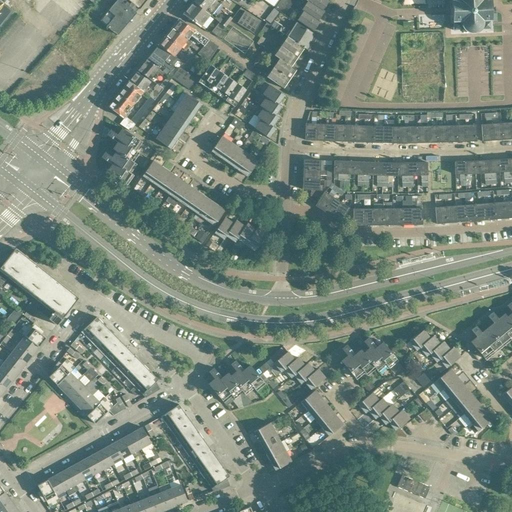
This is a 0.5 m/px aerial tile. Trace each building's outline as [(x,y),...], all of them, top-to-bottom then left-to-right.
[(0,0),(0,26),(13,11),(3,3),(6,0),(5,0),(0,0)] [(100,20),(100,21),(113,32),(114,33),(118,36),(133,17),(136,13),(135,12),(134,11),(137,8),(127,0),(112,0),(115,2),(110,8),(105,14),(100,20)] [(127,0),(137,8),(138,9),(139,9),(145,2),(142,0),(127,0)] [(210,14),(221,0),(195,0),(194,2),(210,14)] [(285,14),(294,0),(280,0),(275,8),(285,14)] [(326,0),(325,0),(306,0),(307,1),(322,10),(328,1),(326,0)] [(451,0),(452,21),(453,30),(464,29),(466,31),(468,32),(470,32),(472,32),(474,32),(476,31),(478,30),(479,29),(491,28),(490,19),(491,19),(490,11),(492,11),(492,6),(490,6),(489,0),(451,0)] [(322,10),(307,1),(301,10),(303,11),(318,20),(324,11),(322,10)] [(199,27),(210,14),(194,2),(183,15),(199,27)] [(260,21),(244,11),(236,23),(252,33),(260,21)] [(319,21),(318,20),(303,11),(296,21),(313,31),(319,21)] [(225,27),(232,18),(228,14),(221,23),(225,27)] [(197,32),(179,20),(173,28),(188,40),(192,43),(192,42),(195,38),(204,46),(208,40),(197,32)] [(219,37),(226,28),(225,27),(221,23),(219,22),(212,32),(219,37)] [(315,35),(296,22),(290,31),(280,24),(277,29),(287,36),(287,37),(304,48),(308,50),(315,35)] [(265,32),(269,25),(266,23),(261,29),(265,32)] [(188,40),(173,28),(166,36),(174,43),(181,48),(186,51),(190,45),(197,51),(199,48),(192,42),(192,43),(188,40)] [(424,35),(403,36),(405,97),(421,96),(421,100),(442,100),(440,39),(424,39),(424,35)] [(174,57),(175,56),(181,48),(174,43),(166,36),(159,45),(174,57)] [(260,46),(265,40),(261,37),(256,44),(260,46)] [(291,66),(304,48),(287,37),(274,55),(279,59),(280,58),(291,66)] [(208,61),(217,48),(218,47),(208,40),(204,46),(198,53),(208,61)] [(174,57),(159,45),(153,52),(174,67),(178,70),(180,67),(184,63),(175,56),(174,57)] [(227,55),(220,50),(217,53),(224,58),(227,55)] [(257,67),(266,53),(262,51),(253,65),(257,67)] [(174,67),(153,52),(148,59),(160,67),(162,64),(171,70),(174,67)] [(237,63),(231,58),(228,61),(235,66),(237,63)] [(283,89),(296,70),(291,66),(280,58),(279,59),(267,77),(283,89)] [(151,79),(159,69),(146,60),(138,71),(151,79)] [(244,68),(237,63),(235,66),(242,71),(244,68)] [(206,88),(218,71),(209,65),(197,82),(206,88)] [(196,78),(180,67),(178,70),(172,77),(189,89),(196,78)] [(252,81),(255,76),(246,69),(242,74),(252,81)] [(215,94),(227,78),(218,71),(206,88),(215,94)] [(147,87),(151,82),(137,72),(129,82),(143,92),(143,91),(150,96),(154,100),(159,94),(147,87)] [(497,82),(497,74),(488,74),(488,83),(497,82)] [(163,88),(169,81),(166,78),(160,86),(163,88)] [(224,101),(236,84),(227,78),(215,94),(224,101)] [(143,92),(129,82),(119,95),(132,105),(143,92)] [(163,88),(160,86),(157,84),(153,88),(160,93),(163,88)] [(170,95),(177,86),(173,84),(166,93),(170,95)] [(234,107),(245,90),(236,84),(224,101),(234,107)] [(284,96),(269,85),(263,94),(266,96),(279,104),(284,96)] [(163,103),(170,95),(166,93),(159,101),(163,103)] [(202,105),(187,94),(181,103),(196,114),(202,105)] [(124,115),(132,105),(119,95),(108,107),(124,119),(120,124),(129,130),(134,124),(130,121),(124,115)] [(143,113),(154,100),(150,96),(139,110),(143,113)] [(282,107),(279,104),(266,96),(260,106),(263,108),(263,107),(276,115),(282,107)] [(196,114),(181,103),(174,112),(190,123),(196,114)] [(158,113),(162,107),(158,104),(153,109),(158,113)] [(263,107),(263,108),(257,117),(260,119),(261,118),(273,127),(279,118),(276,115),(263,107)] [(143,113),(139,110),(130,121),(134,124),(143,113)] [(190,123),(174,112),(168,121),(183,132),(190,123)] [(427,126),(427,118),(426,118),(426,115),(420,115),(420,120),(421,120),(421,127),(417,127),(417,143),(427,143),(427,126)] [(240,130),(244,125),(245,124),(235,117),(230,124),(240,130)] [(142,129),(149,120),(146,118),(139,126),(142,129)] [(276,129),(273,127),(261,118),(260,119),(254,128),(269,138),(276,129)] [(384,127),(383,143),(386,143),(393,144),(398,143),(398,134),(393,134),(394,127),(394,121),(384,120),(384,127)] [(183,132),(168,121),(162,130),(177,141),(183,132)] [(502,140),(501,123),(491,124),(492,140),(502,140)] [(511,139),(511,123),(501,123),(502,140),(511,139)] [(315,140),(316,124),(306,124),(305,140),(315,140)] [(325,141),(325,125),(316,124),(315,140),(325,141)] [(492,140),(491,124),(481,125),(482,141),(492,140)] [(334,141),(335,125),(325,125),(325,141),(334,141)] [(344,142),(345,125),(335,125),(334,141),(344,142)] [(345,125),(344,142),(347,142),(354,142),(355,126),(345,125)] [(466,142),(465,125),(456,126),(456,142),(466,142)] [(476,141),(475,125),(465,125),(466,142),(476,141)] [(355,126),(354,142),(364,142),(364,126),(355,126)] [(364,126),(364,142),(373,143),(374,126),(364,126)] [(374,126),(373,143),(383,143),(384,127),(374,126)] [(436,126),(427,126),(427,143),(437,142),(436,126)] [(447,142),(446,126),(436,126),(437,142),(447,142)] [(456,142),(456,126),(446,126),(447,142),(456,142)] [(394,127),(393,134),(398,134),(398,143),(400,143),(408,143),(407,127),(398,127),(394,127)] [(417,127),(408,127),(407,127),(408,143),(417,143),(417,127)] [(140,140),(122,128),(118,135),(116,138),(119,140),(137,152),(138,150),(135,148),(140,140)] [(116,138),(118,135),(116,134),(111,130),(107,135),(112,139),(117,142),(119,140),(116,138)] [(177,141),(162,130),(155,139),(171,150),(177,141)] [(220,158),(231,142),(221,136),(211,151),(220,158)] [(137,152),(119,140),(117,142),(113,149),(116,152),(134,164),(135,161),(132,159),(137,152)] [(229,164),(240,149),(231,142),(220,158),(229,164)] [(238,170),(249,155),(240,149),(229,164),(238,170)] [(112,157),(110,156),(105,152),(101,157),(107,161),(112,165),(113,163),(110,161),(112,157)] [(134,164),(116,152),(112,157),(110,161),(113,163),(131,175),(132,173),(129,171),(134,164)] [(247,177),(258,161),(249,155),(238,170),(247,177)] [(510,183),(508,159),(499,160),(499,172),(503,172),(504,183),(510,183)] [(323,164),(323,160),(304,160),(304,169),(331,171),(332,164),(323,164)] [(489,160),(475,161),(475,167),(479,167),(480,173),(480,174),(484,173),(485,184),(491,184),(489,160)] [(499,172),(499,160),(489,160),(491,184),(496,183),(495,172),(499,172)] [(151,182),(162,167),(153,161),(142,176),(151,182)] [(343,185),(344,161),(335,161),(334,180),(340,180),(340,188),(344,191),(344,185),(343,185)] [(353,174),(354,162),(344,161),(343,185),(344,185),(349,185),(349,174),(353,174)] [(465,161),(455,162),(456,174),(460,174),(461,186),(466,186),(465,161)] [(475,161),(465,161),(466,186),(466,190),(470,189),(470,180),(476,180),(475,173),(480,173),(479,167),(475,167),(475,161)] [(363,186),(364,162),(354,162),(353,174),(358,174),(357,185),(363,186)] [(373,175),(373,162),(364,162),(363,186),(368,186),(369,174),(373,175)] [(382,186),(383,163),(373,162),(373,175),(377,175),(377,186),(382,186)] [(427,162),(417,163),(418,175),(421,175),(421,181),(421,186),(428,186),(428,181),(428,175),(427,162)] [(131,175),(113,163),(112,165),(107,171),(125,184),(131,175)] [(383,163),(382,186),(388,186),(388,176),(392,176),(392,175),(395,175),(398,175),(398,169),(393,169),(393,163),(386,163),(383,163)] [(393,163),(393,169),(398,169),(398,175),(398,176),(402,175),(402,187),(408,187),(407,163),(401,163),(397,163),(393,163)] [(418,175),(417,163),(407,163),(408,187),(413,186),(413,175),(418,175)] [(160,188),(171,173),(162,167),(151,182),(160,188)] [(323,174),(323,172),(327,172),(326,180),(331,180),(331,177),(331,171),(304,169),(303,179),(319,180),(319,174),(323,174)] [(169,194),(180,179),(171,173),(160,188),(169,194)] [(178,201),(189,185),(180,179),(169,194),(173,197),(170,200),(171,203),(175,205),(178,201)] [(303,179),(303,189),(306,190),(311,190),(310,197),(318,197),(321,191),(322,186),(319,186),(319,180),(303,179)] [(145,192),(139,187),(140,186),(137,183),(133,189),(142,196),(145,192)] [(336,192),(339,187),(334,184),(334,183),(331,183),(329,186),(329,187),(336,192)] [(187,207),(198,191),(189,185),(178,201),(187,207)] [(344,191),(340,188),(339,187),(336,192),(341,195),(344,191)] [(511,194),(511,188),(503,190),(503,194),(503,197),(506,197),(506,195),(511,194)] [(196,213),(207,198),(198,191),(187,207),(196,213)] [(323,211),(333,197),(324,191),(315,206),(323,211)] [(402,201),(402,208),(402,225),(412,225),(412,205),(412,200),(412,195),(405,196),(405,201),(402,201)] [(332,217),(341,202),(333,197),(323,211),(332,217)] [(205,219),(216,204),(207,198),(196,213),(205,219)] [(340,222),(350,207),(341,202),(332,217),(340,222)] [(393,225),(392,208),(391,208),(391,202),(383,202),(383,208),(383,225),(393,225)] [(495,219),(494,202),(484,203),(485,220),(495,219)] [(505,218),(504,202),(494,202),(495,219),(505,218)] [(485,220),(484,203),(474,204),(476,221),(485,220)] [(214,225),(225,210),(216,204),(205,219),(214,225)] [(476,221),(474,204),(465,205),(466,221),(476,221)] [(422,205),(412,205),(412,225),(422,225),(422,205)] [(456,222),(455,205),(445,206),(446,223),(456,222)] [(466,221),(465,205),(455,205),(456,222),(466,221)] [(446,223),(445,206),(435,207),(436,224),(446,223)] [(363,226),(363,208),(353,208),(353,226),(363,226)] [(373,225),(373,208),(363,208),(363,226),(373,225)] [(383,225),(383,208),(373,208),(373,225),(383,225)] [(402,225),(402,208),(392,208),(393,225),(402,225)] [(181,222),(187,214),(184,212),(179,219),(178,220),(181,222)] [(225,235),(233,224),(224,218),(214,233),(224,239),(226,236),(225,235)] [(236,238),(245,226),(236,220),(233,224),(225,235),(226,236),(235,242),(237,239),(236,238)] [(247,241),(256,229),(247,223),(245,226),(236,238),(237,239),(246,245),(248,242),(247,241)] [(257,248),(268,233),(258,226),(256,229),(247,241),(248,242),(257,248)] [(201,230),(195,238),(202,243),(208,235),(201,230)] [(79,298),(15,248),(10,255),(6,252),(0,259),(0,264),(2,265),(0,267),(54,311),(48,319),(57,325),(63,317),(63,318),(73,305),(79,298)] [(29,303),(25,308),(35,316),(39,311),(36,308),(32,306),(29,303)] [(51,311),(43,305),(39,311),(47,317),(51,311)] [(509,337),(511,334),(511,324),(506,317),(504,314),(498,319),(492,312),(490,314),(509,337)] [(509,337),(490,314),(487,316),(493,323),(487,327),(501,344),(509,337)] [(93,320),(81,332),(127,379),(134,386),(130,390),(135,395),(139,391),(145,397),(159,389),(158,387),(155,382),(158,379),(152,373),(98,318),(96,317),(93,320)] [(46,338),(41,334),(26,322),(19,332),(24,336),(39,347),(46,338)] [(501,344),(487,327),(481,332),(476,326),(473,328),(492,351),(501,344)] [(492,351),(473,328),(471,330),(476,336),(470,341),(476,348),(483,356),(484,358),(492,351)] [(11,338),(15,332),(12,329),(7,335),(11,338)] [(419,347),(430,338),(423,329),(409,342),(416,350),(419,348),(419,347)] [(6,343),(11,338),(7,335),(2,340),(6,343)] [(39,347),(24,336),(18,344),(32,356),(39,347)] [(428,353),(440,344),(433,336),(430,338),(419,347),(419,348),(426,356),(429,354),(428,353)] [(396,358),(383,342),(377,347),(369,337),(366,340),(385,363),(387,366),(396,358)] [(385,363),(366,340),(364,341),(369,348),(364,353),(363,353),(374,367),(377,370),(385,363)] [(438,359),(450,349),(443,341),(440,344),(428,353),(429,354),(436,362),(439,359),(438,359)] [(32,356),(18,344),(11,353),(25,364),(32,356)] [(363,353),(364,353),(361,350),(355,355),(347,345),(344,347),(363,371),(366,373),(374,367),(363,353)] [(363,371),(344,347),(342,349),(347,356),(341,361),(343,363),(345,366),(352,374),(355,378),(355,377),(363,371)] [(446,368),(460,356),(453,347),(450,349),(438,359),(439,359),(446,368)] [(483,356),(476,348),(471,352),(478,360),(483,356)] [(284,369),(295,360),(288,352),(273,363),(274,364),(271,366),(273,369),(271,370),(276,376),(284,370),(284,369)] [(25,364),(11,353),(5,361),(19,372),(25,364)] [(293,375),(305,366),(298,357),(295,360),(284,369),(284,370),(291,378),(294,376),(293,375)] [(0,358),(0,366),(0,367),(0,370),(12,381),(19,372),(5,361),(0,358)] [(57,385),(70,373),(75,368),(67,359),(49,377),(57,385)] [(263,382),(259,376),(250,365),(244,370),(236,360),(233,362),(252,386),(254,389),(263,382)] [(90,367),(85,362),(82,365),(87,370),(90,367)] [(244,393),(252,386),(233,362),(231,364),(236,371),(231,376),(230,376),(244,393)] [(427,362),(417,369),(425,380),(435,373),(427,362)] [(303,381),(314,372),(308,363),(305,366),(293,375),(294,376),(301,384),(304,382),(303,381)] [(352,374),(345,366),(340,370),(342,372),(347,378),(350,376),(352,374)] [(90,367),(87,370),(83,374),(90,382),(98,374),(90,367)] [(230,376),(231,376),(228,372),(222,378),(214,368),(212,370),(235,399),(240,394),(242,406),(253,403),(244,393),(230,376)] [(443,389),(457,377),(450,368),(436,380),(443,389)] [(310,390),(325,378),(318,369),(314,372),(303,381),(304,382),(310,390)] [(12,381),(0,370),(0,384),(6,389),(12,381)] [(235,399),(212,370),(209,372),(214,379),(208,384),(226,406),(235,399)] [(65,393),(77,380),(70,373),(57,385),(65,393)] [(269,382),(263,374),(262,374),(259,376),(263,382),(266,385),(268,383),(269,382)] [(105,382),(100,377),(97,380),(102,385),(105,382)] [(450,397),(464,385),(457,377),(443,389),(450,397)] [(72,400),(85,388),(77,380),(65,393),(72,400)] [(277,386),(271,380),(269,382),(268,383),(272,388),(273,389),(277,386)] [(410,389),(403,381),(392,390),(399,398),(410,389)] [(111,387),(105,382),(102,385),(107,391),(111,387)] [(434,401),(438,397),(425,382),(420,386),(429,395),(434,401)] [(457,406),(471,394),(464,385),(450,397),(457,406)] [(511,400),(511,385),(501,395),(508,403),(511,400)] [(79,408),(92,395),(85,388),(72,400),(79,408)] [(369,395),(358,404),(365,413),(368,411),(380,402),(378,400),(382,398),(384,396),(378,388),(372,393),(369,395)] [(285,395),(280,390),(277,393),(281,398),(285,395)] [(308,410),(322,399),(315,390),(301,402),(308,410)] [(464,414),(478,402),(471,394),(457,406),(464,414)] [(87,415),(99,403),(92,395),(79,408),(87,415)] [(290,401),(285,395),(281,398),(286,404),(290,401)] [(95,424),(107,412),(113,406),(105,397),(99,403),(87,415),(95,424)] [(380,402),(368,411),(375,419),(378,416),(390,407),(389,406),(383,399),(382,398),(378,400),(380,402)] [(315,419),(329,407),(322,399),(308,410),(315,419)] [(390,407),(378,416),(385,425),(388,422),(402,411),(396,402),(395,401),(389,406),(390,407)] [(471,423),(485,411),(478,402),(464,414),(471,423)] [(176,406),(161,417),(214,492),(229,485),(228,482),(226,478),(229,476),(224,469),(181,407),(179,404),(176,406)] [(322,428),(336,416),(329,407),(315,419),(322,428)] [(439,417),(443,413),(439,408),(434,411),(439,417)] [(402,411),(388,422),(394,430),(409,418),(402,411)] [(496,424),(485,411),(471,423),(477,431),(486,424),(490,429),(496,424)] [(329,436),(343,425),(336,416),(322,428),(329,436)] [(275,433),(270,423),(254,432),(259,442),(275,433)] [(458,433),(452,426),(448,430),(452,435),(455,435),(458,433)] [(151,443),(142,427),(133,432),(141,448),(151,443)] [(310,437),(303,428),(300,431),(306,440),(310,437)] [(141,448),(133,432),(123,437),(132,453),(141,448)] [(280,442),(275,433),(259,442),(264,452),(281,442),(280,442)] [(132,453),(123,437),(114,443),(123,459),(132,453)] [(286,452),(281,442),(264,452),(270,461),(286,452)] [(123,459),(114,443),(104,448),(113,464),(123,459)] [(113,464),(104,448),(95,453),(104,469),(113,464)] [(291,462),(286,452),(270,461),(275,471),(291,462)] [(104,469),(95,453),(86,458),(94,474),(104,469)] [(94,474),(86,458),(76,464),(85,479),(94,474)] [(170,468),(169,465),(167,461),(160,465),(162,469),(162,468),(165,475),(168,474),(166,469),(170,468)] [(85,479),(76,464),(67,469),(75,485),(85,479)] [(67,469),(57,474),(66,490),(69,495),(78,490),(75,485),(67,469)] [(66,490),(57,474),(48,479),(57,495),(66,490)] [(402,475),(397,487),(425,498),(430,487),(402,475)] [(60,501),(57,495),(48,479),(37,485),(49,507),(60,501)] [(187,501),(180,485),(171,488),(177,505),(187,501)] [(177,505),(171,488),(160,492),(167,509),(177,505)] [(0,509),(11,501),(5,492),(0,496),(0,509)] [(160,511),(167,509),(160,492),(150,496),(156,511),(160,511)] [(156,511),(150,496),(140,500),(145,511),(156,511)] [(145,511),(140,500),(130,504),(133,511),(145,511)] [(0,511),(14,511),(17,510),(11,501),(0,509),(0,511)]
